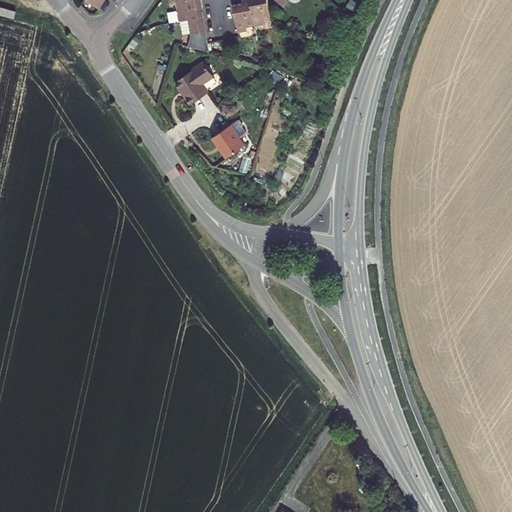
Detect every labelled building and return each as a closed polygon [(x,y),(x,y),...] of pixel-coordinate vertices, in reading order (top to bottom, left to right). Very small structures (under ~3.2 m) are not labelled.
[(250,21),(245,0),(236,0),(237,0),(227,2),(232,29),(240,27),(240,23),(250,21)] [(268,13),(264,0),(245,0),(250,21),(260,19),(260,15),(268,13)] [(195,3),(170,7),(171,15),(175,31),(187,29),(183,44),(205,50),(195,3)] [(10,14),(0,11),(0,19),(9,21),(10,14)] [(212,76),(201,63),(173,84),(190,107),(207,94),(200,85),(212,76)] [(238,119),(231,124),(214,138),(229,156),(246,143),(241,137),(247,133),(247,130),(243,126),(244,123),(240,119),(238,119)]
